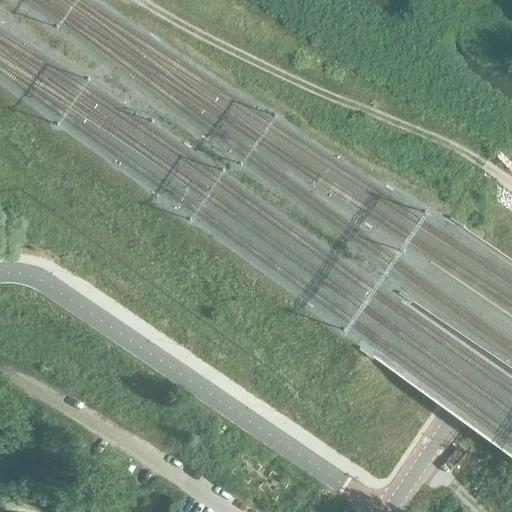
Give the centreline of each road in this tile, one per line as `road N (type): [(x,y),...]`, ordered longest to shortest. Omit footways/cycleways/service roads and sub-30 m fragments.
road 1 (track): [(134,0),(350,107),(416,129),(511,184)]
road 2 (unclassified): [(0,367),(233,511)]
road 3 (unclassified): [(388,511),(511,328)]
